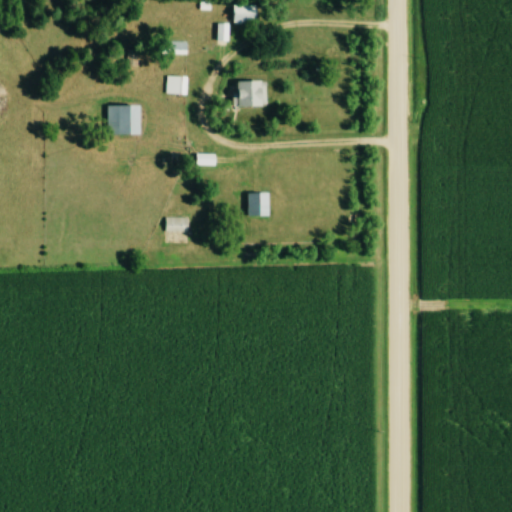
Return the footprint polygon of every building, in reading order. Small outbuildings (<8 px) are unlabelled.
[(257,4),(232,4),(232,24),(257,24),(257,4)] [(187,42),(171,42),(171,55),(187,55),(187,42)] [(138,50),(127,50),(127,69),(138,69),(138,50)] [(166,94),(188,94),(188,76),(166,76),(166,94)] [(237,80),(237,106),(267,106),(267,80),(237,80)] [(142,104),(108,104),(108,134),(142,134),(142,104)] [(216,165),(216,155),(199,155),(198,164),(216,165)] [(248,192),(248,215),(270,215),(270,192),(248,192)] [(188,217),(165,217),(165,231),(188,231),(188,217)]
